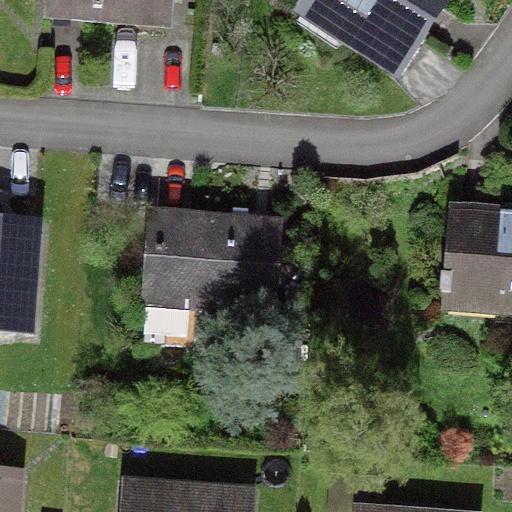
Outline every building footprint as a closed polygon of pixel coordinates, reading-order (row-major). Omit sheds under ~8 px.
[(42,0),(40,21),(166,31),(168,0),(42,0)] [(395,65),(434,7),(423,0),(306,0),(303,5),(395,65)] [(277,237),(151,227),(146,296),(272,305),(277,237)] [(511,231),(450,227),(444,305),(511,309),(511,231)] [(0,231),(0,334),(9,335),(17,233),(0,231)] [(0,511),(12,511),(14,480),(0,479),(0,511)] [(131,511),(254,511),(255,505),(133,496),(131,511)]
